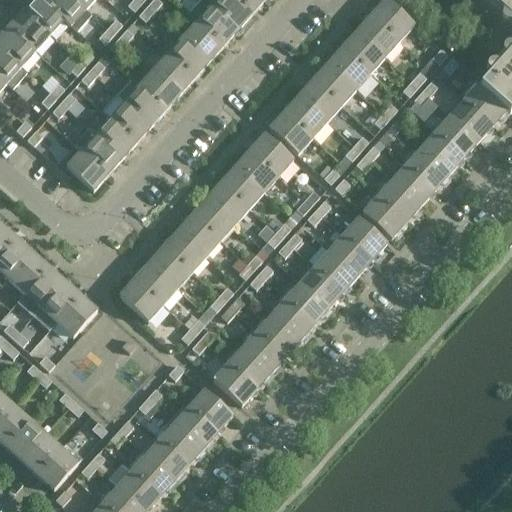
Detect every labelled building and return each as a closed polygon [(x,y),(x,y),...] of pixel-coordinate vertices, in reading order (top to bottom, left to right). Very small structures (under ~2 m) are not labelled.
[(71,30),(38,0),(35,0),(22,15),(49,39),(63,24),(70,30),(71,30)] [(85,13),(70,0),(48,0),(45,4),(39,0),(38,0),(71,30),(76,35),(91,18),(85,13)] [(97,0),(70,0),(85,13),(97,0)] [(142,6),(136,0),(127,10),(134,16),(142,6)] [(252,17),(232,0),(202,0),(201,1),(238,33),(252,17)] [(266,1),(265,0),(232,0),(252,17),(266,1)] [(511,0),(483,0),(511,25),(511,53),(480,89),(510,116),(511,113),(511,0)] [(147,10),(158,20),(160,18),(156,14),(162,7),(155,1),(147,10)] [(238,33),(201,1),(187,17),(196,26),(223,49),(238,33)] [(414,29),(385,3),(370,20),(399,45),(414,29)] [(147,10),(138,20),(145,26),(153,16),(158,21),(158,20),(147,10)] [(49,39),(22,15),(8,31),(35,55),(49,39)] [(399,45),(370,20),(356,36),(384,62),(399,45)] [(101,28),(113,39),(123,27),(117,21),(107,32),(102,27),(101,28)] [(223,49),(196,26),(182,42),(209,66),(223,49)] [(94,35),(100,40),(106,46),(113,39),(101,28),(94,35)] [(35,55),(8,31),(0,40),(0,52),(20,71),(35,55)] [(134,37),(128,31),(118,42),(125,48),(134,37)] [(384,62),(356,36),(341,52),(370,78),(384,62)] [(125,48),(118,42),(111,50),(117,56),(125,48)] [(209,66),(182,42),(168,58),(194,82),(209,66)] [(20,71),(0,52),(0,81),(6,87),(12,93),(26,76),(20,71)] [(370,78),(341,52),(327,68),(355,94),(370,78)] [(447,59),(440,53),(432,62),(438,68),(447,59)] [(84,71),(93,61),(86,55),(78,65),(84,71)] [(194,82),(168,58),(153,74),(180,98),(194,82)] [(449,78),(458,69),(451,63),(443,72),(449,78)] [(84,71),(78,65),(69,74),(76,80),(84,71)] [(89,74),(96,80),(104,71),(97,65),(89,74)] [(355,94),(327,68),(312,84),(341,110),(355,94)] [(89,74),(80,84),(87,90),(96,80),(89,74)] [(180,98),(153,74),(139,90),(165,114),(180,98)] [(418,91),(426,82),(419,76),(411,85),(418,91)] [(132,84),(117,100),(124,106),(151,130),(165,114),(139,90),(132,84)] [(341,110),(312,84),(298,100),(326,126),(341,110)] [(418,91),(411,85),(402,95),(409,101),(418,91)] [(437,92),(430,86),(422,95),(429,101),(437,92)] [(56,103),(64,93),(57,87),(49,97),(56,103)] [(510,116),(480,89),(479,88),(464,104),(492,130),(506,114),(509,117),(510,116)] [(429,101),(422,95),(413,105),(420,111),(429,101)] [(56,103),(49,97),(40,106),(47,112),(56,103)] [(75,103),(68,97),(60,107),(67,113),(75,103)] [(326,126),(298,100),(283,117),(312,142),(326,126)] [(492,130),(464,104),(449,120),(478,146),(492,130)] [(151,130),(124,106),(110,122),(137,146),(151,130)] [(67,113),(60,107),(51,116),(58,122),(67,113)] [(389,124),(397,114),(391,108),(382,118),(389,124)] [(312,142),(283,117),(268,133),(297,159),(312,142)] [(389,124),(382,118),(374,127),(380,133),(389,124)] [(408,124),(402,118),(393,128),(400,134),(408,124)] [(449,120),(435,136),(463,162),(478,146),(449,120)] [(137,146),(110,122),(95,138),(122,162),(137,146)] [(24,124),(15,134),(22,140),(31,130),(24,124)] [(400,134),(393,128),(385,137),(391,143),(400,134)] [(122,162),(95,138),(88,132),(74,148),(81,154),(108,178),(122,162)] [(26,144),(33,150),(42,140),(35,134),(26,144)] [(435,136),(420,152),(449,178),(463,162),(435,136)] [(293,164),(264,138),(249,155),(278,180),(293,164)] [(360,156),(368,146),(362,140),(353,150),(360,156)] [(360,156),(353,150),(345,159),(351,165),(360,156)] [(364,160),(371,166),(379,156),(373,150),(364,160)] [(420,152),(406,168),(434,194),(449,178),(420,152)] [(108,178),(81,154),(66,171),(93,195),(108,178)] [(278,180),(249,155),(235,171),(263,196),(278,180)] [(364,160),(356,169),(362,175),(371,166),(364,160)] [(406,168),(392,184),(420,210),(434,194),(406,168)] [(263,196),(235,171),(220,187),(249,212),(263,196)] [(330,188),(339,179),(332,173),(324,183),(330,188)] [(335,192),(341,199),(350,189),(343,183),(335,192)] [(392,184),(377,201),(406,226),(420,210),(392,184)] [(249,212),(220,187),(206,203),(234,229),(249,212)] [(311,210),(319,201),(313,195),(304,204),(311,210)] [(406,226),(377,201),(362,218),(390,243),(406,226)] [(234,229),(206,203),(191,219),(220,245),(234,229)] [(311,210),(304,204),(296,214),(302,220),(311,210)] [(315,214),(322,220),(330,211),(324,205),(315,214)] [(315,214),(307,224),(313,229),(322,220),(315,214)] [(220,245),(191,219),(177,235),(206,261),(220,245)] [(357,222),(342,238),(371,264),(386,248),(357,222)] [(282,242),(290,233),(284,227),(275,236),(282,242)] [(0,228),(0,258),(15,242),(0,228)] [(206,261),(177,235),(163,251),(191,277),(206,261)] [(282,242),(275,236),(267,246),(273,252),(282,242)] [(286,246),(293,252),(301,243),(295,237),(286,246)] [(371,264),(342,238),(328,254),(357,280),(371,264)] [(15,242),(0,258),(0,276),(7,283),(31,256),(15,242)] [(286,246),(278,256),(284,262),(293,252),(286,246)] [(191,277),(163,251),(148,267),(177,293),(191,277)] [(357,280),(328,254),(313,270),(342,296),(357,280)] [(31,256),(7,283),(23,297),(47,270),(31,256)] [(253,274),(262,265),(255,259),(246,268),(253,274)] [(177,293),(148,267),(134,284),(140,289),(162,309),(177,293)] [(253,274),(246,268),(238,278),(245,284),(253,274)] [(257,278),(264,284),(273,275),(266,269),(257,278)] [(60,289),(63,285),(47,270),(23,297),(16,305),(32,319),(39,312),(60,289)] [(342,296),(313,270),(299,287),(328,312),(342,296)] [(249,288),(250,289),(256,294),(264,284),(257,278),(249,288)] [(162,309),(140,289),(134,284),(119,300),(147,326),(162,309)] [(63,285),(60,289),(39,312),(55,326),(79,299),(63,285)] [(328,312),(299,287),(285,303),(313,329),(328,312)] [(217,301),(224,306),(233,297),(226,291),(217,301)] [(79,299),(55,326),(72,341),(96,314),(79,299)] [(209,310),(216,316),(224,306),(217,301),(209,310)] [(244,307),(237,301),(228,311),(235,316),(244,307)] [(313,329),(285,303),(270,319),(299,345),(313,329)] [(235,316),(228,311),(220,320),(227,326),(235,316)] [(299,345),(270,319),(256,335),(284,361),(299,345)] [(188,333),(195,339),(204,329),(197,323),(188,333)] [(9,327),(3,334),(12,342),(18,335),(9,327)] [(161,348),(169,355),(180,356),(195,339),(188,333),(180,342),(173,335),(161,348)] [(215,339),(208,333),(200,343),(206,349),(215,339)] [(18,335),(12,342),(22,351),(28,344),(18,335)] [(284,361),(256,335),(241,351),(270,377),(284,361)] [(0,351),(3,354),(9,347),(0,339),(0,351)] [(128,343),(122,350),(129,357),(136,350),(128,343)] [(206,349),(200,343),(191,352),(198,358),(206,349)] [(13,363),(19,356),(9,347),(3,354),(13,363)] [(270,377),(241,351),(227,367),(256,393),(270,377)] [(45,359),(39,366),(48,375),(54,368),(45,359)] [(256,393),(227,367),(212,384),(241,410),(256,393)] [(36,383),(42,377),(32,368),(26,374),(36,383)] [(177,368),(168,378),(175,384),(183,374),(177,368)] [(45,391),(51,385),(42,377),(36,383),(45,391)] [(162,399),(155,393),(146,402),(153,408),(162,399)] [(204,394),(189,411),(217,436),(232,420),(204,394)] [(0,397),(0,422),(12,409),(0,397)] [(68,412),(74,406),(64,397),(58,403),(68,412)] [(153,408),(146,402),(138,412),(145,418),(153,408)] [(77,420),(83,414),(74,406),(68,412),(77,420)] [(12,409),(0,422),(0,445),(5,450),(29,423),(12,409)] [(217,436),(189,411),(174,427),(203,452),(217,436)] [(29,423),(5,450),(21,464),(45,438),(29,423)] [(133,430),(127,424),(118,434),(124,440),(133,430)] [(91,433),(101,441),(107,435),(97,426),(91,433)] [(203,452),(174,427),(160,443),(188,468),(203,452)] [(124,440),(118,434),(109,443),(116,449),(124,440)] [(45,438),(21,464),(37,479),(61,452),(45,438)] [(188,468),(160,443),(145,459),(174,485),(188,468)] [(61,452),(37,479),(53,494),(77,467),(61,452)] [(104,462),(98,456),(89,466),(95,472),(104,462)] [(174,485),(145,459),(131,475),(159,501),(174,485)] [(95,472),(89,466),(81,475),(87,481),(95,472)] [(149,511),(159,501),(131,475),(116,491),(139,511),(149,511)] [(139,511),(116,491),(102,507),(107,511),(139,511)] [(70,500),(64,494),(55,504),(62,510),(70,500)]
